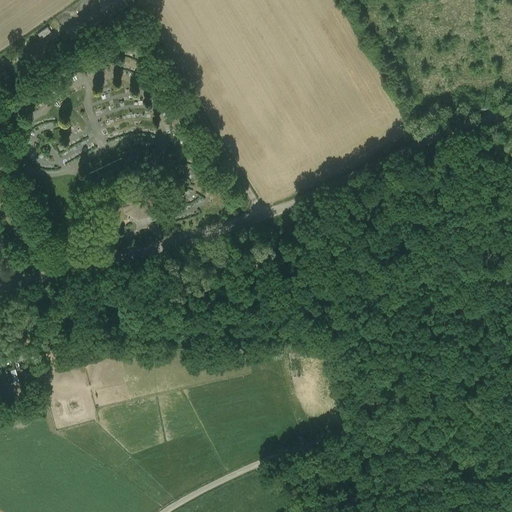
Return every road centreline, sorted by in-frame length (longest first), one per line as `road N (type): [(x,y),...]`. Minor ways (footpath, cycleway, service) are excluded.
road 1 (unclassified): [(0,288),(248,221),(511,114)]
road 2 (unclassified): [(511,374),(228,479),(169,511)]
